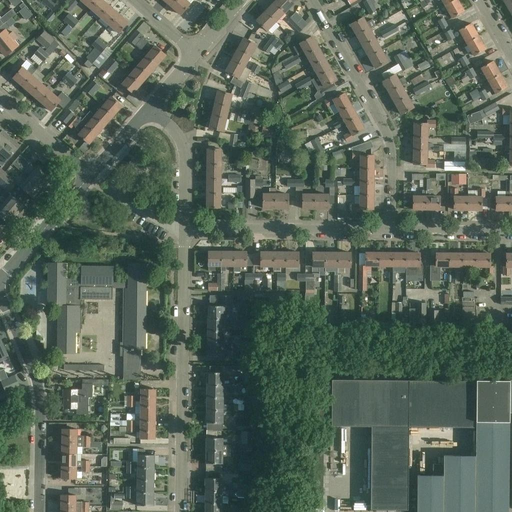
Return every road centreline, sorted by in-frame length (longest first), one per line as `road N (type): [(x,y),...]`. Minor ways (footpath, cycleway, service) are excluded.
road 1 (residential): [(180,511),(184,228)]
road 2 (residential): [(391,229),(384,113),(312,0)]
road 3 (residential): [(37,511),(37,384),(0,299)]
road 4 (residential): [(184,228),(391,229)]
road 5 (residential): [(0,279),(89,174)]
road 6 (residential): [(184,228),(181,139),(148,108)]
road 7 (residential): [(391,229),(511,229)]
